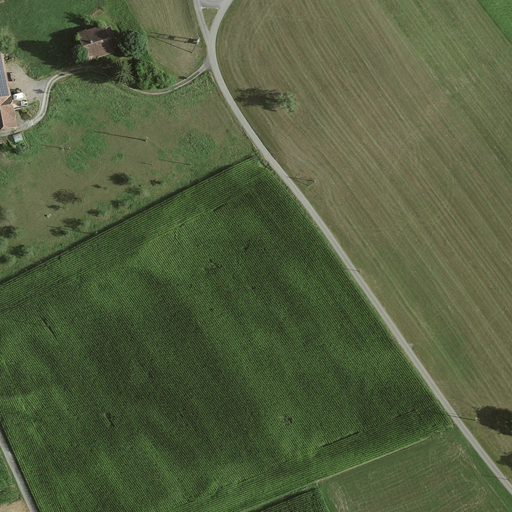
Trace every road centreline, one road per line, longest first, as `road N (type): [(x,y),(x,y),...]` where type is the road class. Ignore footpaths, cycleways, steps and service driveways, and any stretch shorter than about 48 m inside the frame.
road 1 (unclassified): [(210,45),(238,114),(511,489)]
road 2 (track): [(211,61),(176,88),(154,92),(88,68),(57,76),(37,121),(0,134)]
